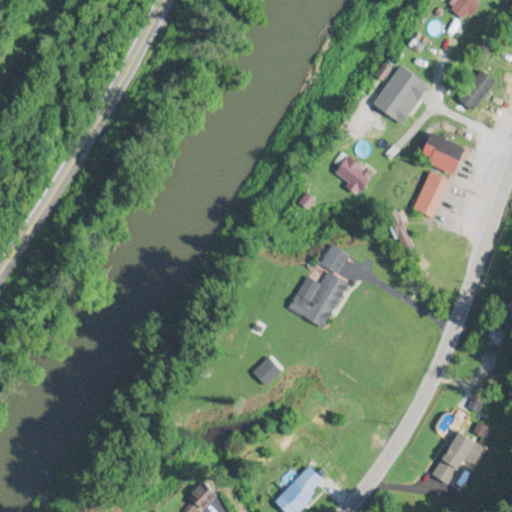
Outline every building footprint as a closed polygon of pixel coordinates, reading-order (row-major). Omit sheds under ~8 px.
[(485,0),(460,0),(451,10),(466,23),(485,0)] [(422,86),(401,71),(393,82),(400,88),(384,110),(404,125),(421,102),(414,97),(422,86)] [(457,177),(470,152),(435,133),(422,158),(457,177)] [(340,174),(363,189),(374,173),(351,158),(340,174)] [(454,182),(432,172),(415,209),(436,219),(454,182)] [(350,284),(335,276),(346,254),(332,247),(322,266),(330,271),(314,303),(298,295),(290,311),(327,330),(350,284)] [(506,329),(494,326),(489,345),(501,348),(506,329)] [(483,447),(452,432),(432,477),(452,486),(460,468),(471,473),(483,447)] [(298,511),(329,487),(314,469),(276,501),(285,511),(298,511)]
